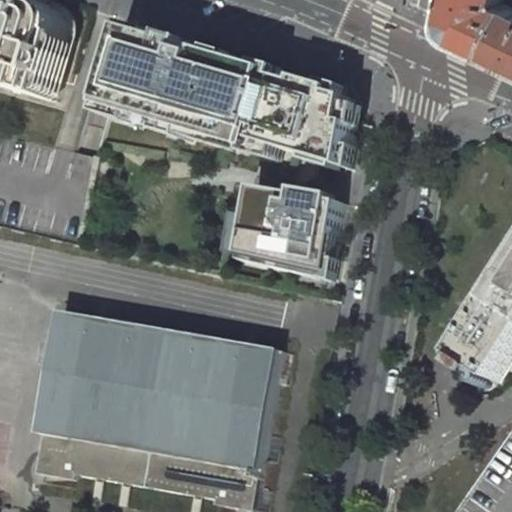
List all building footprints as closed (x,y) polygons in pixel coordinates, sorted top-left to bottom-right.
[(0,0),(0,55),(18,60),(9,89),(59,103),(77,41),(75,40),(74,24),(72,19),(70,16),(65,13),(58,11),(59,8),(28,0),(0,0)] [(511,3),(506,1),(506,0),(456,0),(454,15),(464,37),(495,52),(511,14),(511,3)] [(511,14),(495,52),(511,59),(511,14)] [(175,43),(134,31),(108,118),(141,128),(142,125),(145,114),(172,122),(169,133),(168,135),(192,142),(196,128),(242,141),(239,154),(256,159),(260,146),(284,153),(354,172),(363,125),(354,121),(357,109),(341,104),(345,92),(308,82),(307,86),(280,78),(281,74),(212,54),(210,60),(195,56),(195,57),(173,50),(175,43)] [(197,50),(175,43),(173,50),(195,57),(195,56),(197,50)] [(172,122),(145,114),(142,125),(169,133),(172,122)] [(196,128),(192,142),(192,143),(239,155),(239,154),(242,141),(196,128)] [(260,146),(256,159),(281,166),(284,153),(260,146)] [(348,207),(260,191),(254,222),(248,258),(247,266),(335,285),(348,207)] [(238,256),(248,258),(254,222),(244,221),(238,256)] [(511,279),(462,358),(502,384),(511,368),(511,279)] [(287,353),(67,314),(46,436),(48,436),(41,475),(79,481),(80,475),(221,500),(220,506),(255,511),(257,511),(263,480),(265,481),(287,353)]
